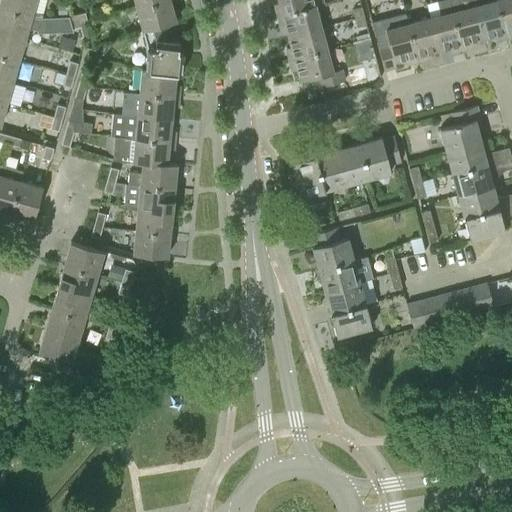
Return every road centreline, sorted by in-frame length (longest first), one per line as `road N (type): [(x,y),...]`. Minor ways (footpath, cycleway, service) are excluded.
road 1 (tertiary): [(249,212),(268,475)]
road 2 (tertiary): [(303,468),(249,212)]
road 3 (residential): [(244,133),(489,72)]
road 4 (secondary): [(348,505),(511,479)]
road 5 (residential): [(23,298),(33,256),(55,235),(74,168)]
road 6 (tertiary): [(244,133),(225,0)]
